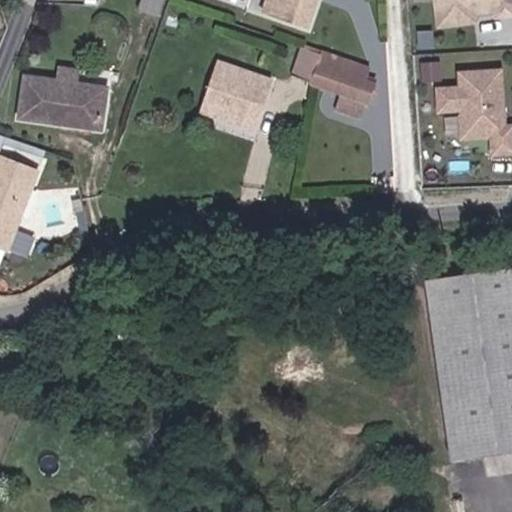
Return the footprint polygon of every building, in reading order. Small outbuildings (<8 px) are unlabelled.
[(328,0),(274,0),(271,12),(319,29),(328,0)] [(511,0),(433,0),(437,27),(511,17),(511,0)] [(377,69),(311,47),(301,76),(350,96),(344,111),(370,123),(386,87),(375,80),(377,69)] [(265,73),(225,60),(207,114),(263,134),(278,92),(259,85),(265,73)] [(444,60),(422,61),(423,80),(445,79),(444,60)] [(437,113),(457,113),(458,139),(488,138),(488,158),(511,156),(511,129),(506,129),(504,67),(457,69),(458,85),(436,86),(437,113)] [(65,80),(33,76),(29,122),(112,134),(118,88),(86,83),(88,70),(65,68),(65,80)] [(47,172),(5,153),(0,166),(0,248),(14,254),(47,172)] [(511,271),(433,283),(457,464),(511,457),(511,271)] [(199,347),(209,318),(100,279),(91,305),(121,319),(142,329),(199,347)] [(112,343),(142,356),(151,333),(142,329),(121,319),(112,343)]
